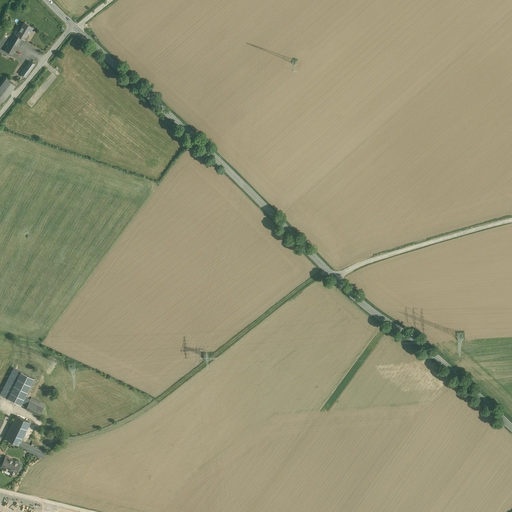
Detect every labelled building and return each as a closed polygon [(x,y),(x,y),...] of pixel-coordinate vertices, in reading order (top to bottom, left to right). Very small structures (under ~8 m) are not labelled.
[(33,28),(24,22),(20,28),(28,33),(30,34),(33,28)] [(28,33),(20,28),(16,35),(22,38),(24,40),(28,33)] [(15,34),(5,50),(12,54),(22,38),(16,35),(15,34)] [(30,61),(16,80),(21,84),(35,64),(30,61)] [(5,78),(0,85),(0,98),(4,102),(16,86),(5,78)] [(31,108),(35,112),(43,103),(39,99),(31,108)] [(7,398),(21,405),(35,378),(21,372),(7,398)] [(31,397),(26,409),(40,415),(45,404),(31,397)] [(5,438),(19,445),(18,447),(43,459),(45,453),(22,442),(30,424),(16,416),(5,438)] [(19,463),(10,459),(7,457),(4,462),(3,462),(1,467),(2,467),(15,474),(17,470),(16,468),(19,463)]
